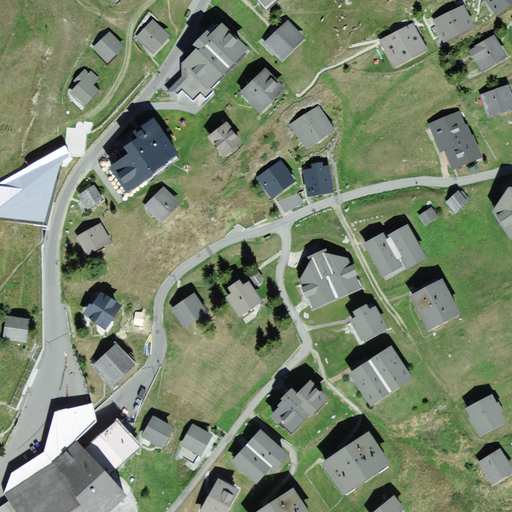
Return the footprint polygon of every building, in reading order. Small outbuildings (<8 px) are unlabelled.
[(485,0),(495,12),(511,0),(485,0)] [(462,8),(435,21),(443,38),(471,25),(462,8)] [(166,37),(153,23),(139,38),(153,51),(166,37)] [(300,38),(287,24),(267,43),(280,57),(300,38)] [(245,54),(217,25),(202,39),(196,48),(199,51),(186,65),(187,66),(187,71),(184,71),(184,77),(188,77),(188,79),(180,86),(176,82),(167,91),(177,101),(184,94),(193,103),(200,95),(205,100),(213,92),(211,90),(219,82),(217,80),(245,54)] [(411,27),(380,43),(383,50),(387,51),(394,64),(404,58),(408,59),(412,57),(413,54),(423,49),(416,35),(421,32),(417,25),(412,28),(411,27)] [(121,47),(110,35),(96,48),(108,60),(121,47)] [(498,49),(492,40),(474,51),(483,68),(496,60),(498,63),(504,60),(502,57),(504,55),(500,48),(498,49)] [(76,79),(81,84),(73,93),(84,103),(96,91),(91,86),(98,79),(91,73),(89,74),(88,73),(88,74),(85,71),(76,79)] [(279,89),(264,74),(241,95),(247,101),(250,98),(259,108),(279,89)] [(511,104),(506,88),(481,97),(484,105),(487,104),(491,114),(511,106),(511,104)] [(303,120),(294,126),(306,144),(312,140),(317,140),(322,137),(323,133),(330,128),(318,110),(309,116),(308,114),(302,118),(303,120)] [(457,114),(446,119),(446,120),(432,125),(442,149),(445,147),(452,165),(465,159),(467,163),(479,158),(472,140),(470,141),(465,129),(463,130),(457,114)] [(243,141),(226,121),(206,136),(222,157),(243,141)] [(160,131),(154,122),(144,129),(140,127),(139,131),(135,134),(136,135),(131,138),(136,145),(128,150),(121,155),(122,156),(119,157),(119,160),(121,164),(112,170),(126,190),(150,173),(149,172),(164,162),(163,161),(174,154),(159,132),(160,131)] [(0,183),(0,219),(34,225),(47,226),(55,192),(62,167),(66,166),(72,159),(71,155),(70,156),(68,152),(30,171),(30,166),(0,183)] [(292,181),(280,164),(255,181),(267,197),(292,181)] [(305,173),(309,194),(331,190),(327,169),(321,170),(320,164),(313,166),(314,171),(305,173)] [(93,188),(80,196),(87,207),(100,199),(93,188)] [(511,189),(508,190),(511,193),(504,197),(506,200),(501,203),(502,205),(495,210),(511,235),(511,234),(511,189)] [(175,204),(163,192),(149,206),(160,219),(175,204)] [(460,194),(458,193),(448,203),(455,212),(468,200),(462,192),(460,194)] [(302,203),(297,194),(278,201),(283,211),(302,203)] [(266,218),(261,206),(237,217),(240,222),(242,224),(246,227),(266,218)] [(430,209),(420,216),(425,224),(436,217),(439,216),(437,212),(434,214),(430,209)] [(8,360),(0,378),(0,402),(16,410),(33,372),(41,354),(44,349),(43,249),(47,226),(34,225),(35,339),(30,349),(31,349),(23,367),(8,360)] [(99,226),(79,237),(88,254),(108,242),(99,226)] [(421,255),(406,228),(390,237),(390,238),(384,241),(382,236),(365,245),(383,276),(399,267),(397,263),(402,260),(405,264),(421,255)] [(343,293),(357,287),(353,277),(355,276),(352,267),(349,268),(346,260),(326,256),(324,252),(310,259),(311,262),(302,280),(305,288),(303,289),(307,298),(309,297),(313,306),(327,300),(325,296),(342,289),(343,293)] [(256,272),(249,277),(254,286),(262,281),(256,272)] [(234,295),(230,299),(243,318),(254,311),(250,306),(258,301),(248,287),(243,290),(239,284),(230,290),(234,295)] [(429,328),(456,313),(441,284),(413,299),(429,328)] [(117,307),(101,296),(87,317),(96,324),(98,322),(104,326),(117,307)] [(193,298),(175,310),(185,325),(203,312),(193,298)] [(366,308),(365,307),(355,313),(355,314),(349,316),(361,338),(383,326),(371,305),(366,308)] [(26,322),(8,319),(5,337),(23,340),(26,322)] [(131,366),(115,349),(98,365),(113,382),(131,366)] [(396,382),(406,375),(399,364),(400,363),(396,358),(395,359),(390,351),(375,360),(376,361),(367,367),(366,366),(352,375),(357,382),(356,383),(361,391),(362,390),(370,402),(380,395),(381,396),(388,391),(388,390),(397,384),(396,382)] [(310,385),(297,398),(291,392),(286,398),(288,400),(280,407),(281,408),(274,416),(280,423),(283,420),(291,428),(301,418),(300,416),(305,412),(308,415),(324,399),(310,385)] [(483,399),(485,402),(469,410),(473,417),(470,419),(474,427),(477,425),(481,432),(502,421),(499,414),(501,412),(497,404),(495,406),(489,395),(483,399)] [(3,494),(8,501),(0,506),(0,511),(105,511),(124,495),(80,447),(76,441),(96,421),(94,411),(93,407),(92,404),(54,412),(45,445),(43,452),(11,473),(3,494)] [(117,419),(85,448),(109,475),(141,446),(132,436),(117,419)] [(169,429),(154,420),(141,442),(148,446),(152,440),(160,444),(169,429)] [(194,426),(191,424),(184,436),(188,438),(178,454),(193,463),(209,437),(193,428),(194,426)] [(279,452),(260,435),(252,444),(250,443),(245,449),(246,450),(236,462),(243,468),(242,469),(246,474),(248,473),(250,475),(250,477),(253,479),(256,479),(260,475),(259,473),(267,465),(271,468),(277,461),(281,462),(284,458),(284,454),(281,451),(279,452)] [(343,491),(385,463),(376,450),(377,449),(374,444),(373,445),(367,436),(325,464),(343,491)] [(492,481),(510,470),(499,451),(488,458),(485,455),(478,460),(492,481)] [(222,511),(235,492),(220,483),(203,511),(222,511)] [(297,501),(291,492),(261,511),(304,511),(300,506),(302,505),(298,500),(297,501)] [(396,511),(400,509),(393,500),(378,511),(396,511)]
